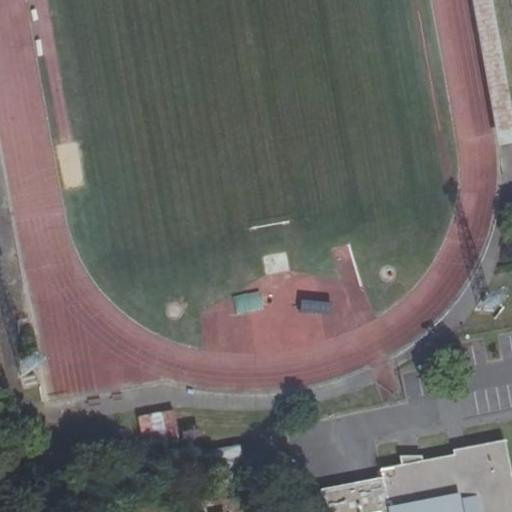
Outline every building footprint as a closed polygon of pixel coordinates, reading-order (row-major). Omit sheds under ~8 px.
[(511,113),(491,0),(469,0),(494,137),(511,133),(511,113)] [(45,388),(71,382),(68,368),(42,373),(45,388)] [(366,390),(336,401),(340,413),(371,402),(366,390)] [(175,413),(136,421),(142,448),(181,441),(175,413)] [(219,474),(281,469),(279,443),(216,448),(219,474)] [(508,511),(495,444),(450,454),(452,461),(440,463),(439,460),(366,476),(368,484),(305,497),(308,511),(508,511)]
